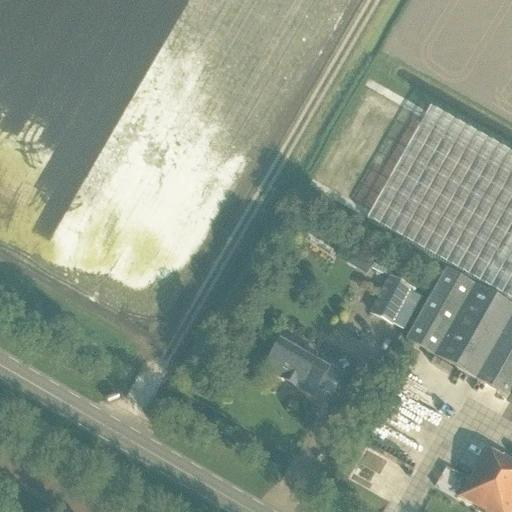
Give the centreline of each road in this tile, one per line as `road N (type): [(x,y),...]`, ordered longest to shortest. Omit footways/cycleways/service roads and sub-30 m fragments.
road 1 (track): [(374,0),(120,435)]
road 2 (tertiary): [(251,511),(0,366)]
